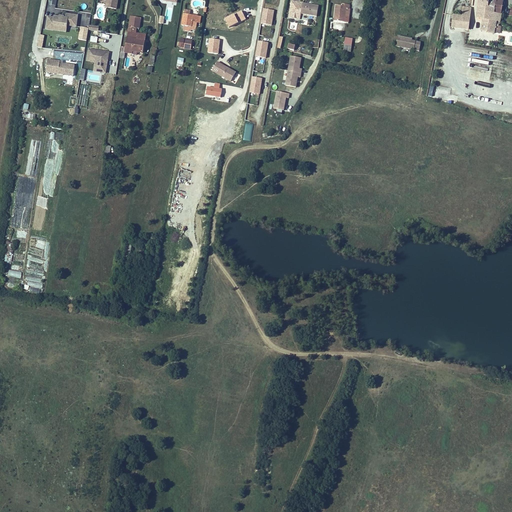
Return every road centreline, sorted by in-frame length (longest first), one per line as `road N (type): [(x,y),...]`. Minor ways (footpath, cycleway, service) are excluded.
road 1 (unknown): [(257,0),(242,87),(213,149)]
road 2 (unknown): [(279,0),(258,122)]
